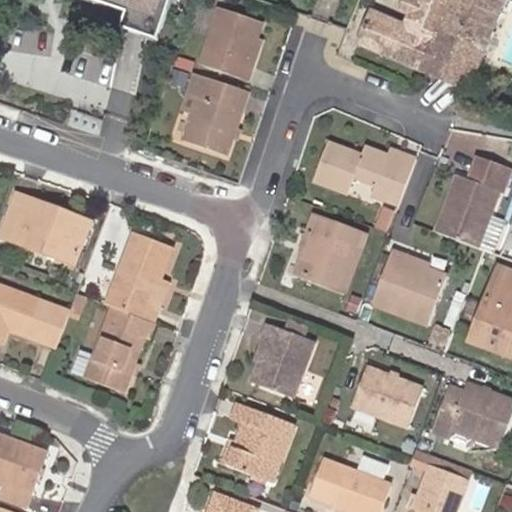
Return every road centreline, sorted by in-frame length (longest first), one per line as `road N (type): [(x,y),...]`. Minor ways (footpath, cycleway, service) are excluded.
road 1 (residential): [(241,223),(260,198),(303,73),(427,116)]
road 2 (residential): [(241,223),(172,429),(122,463)]
road 3 (residential): [(0,139),(241,223)]
road 4 (residential): [(122,463),(75,421),(0,393)]
